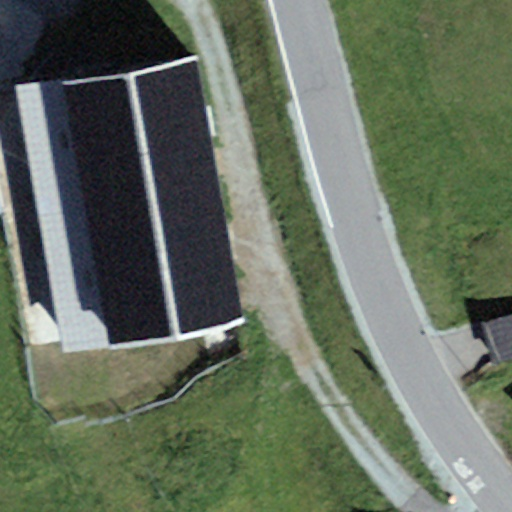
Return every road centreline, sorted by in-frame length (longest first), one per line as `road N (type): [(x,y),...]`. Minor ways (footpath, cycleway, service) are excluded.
road 1 (track): [(198,0),(278,291),(329,401),(390,480),(429,511)]
road 2 (tertiary): [(294,0),(388,336),(459,454),(511,511)]
